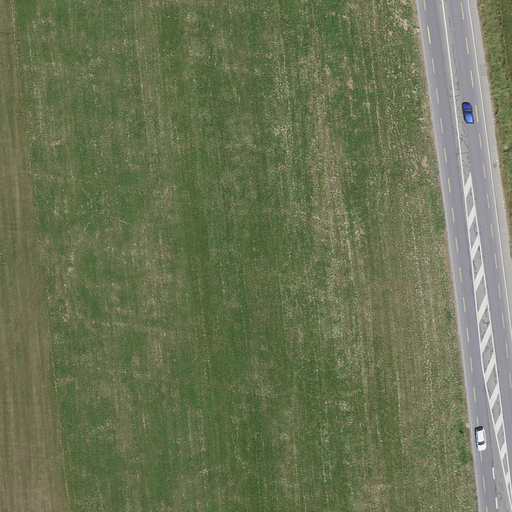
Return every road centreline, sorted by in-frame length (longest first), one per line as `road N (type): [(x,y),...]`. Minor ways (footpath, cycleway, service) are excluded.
road 1 (secondary): [(442,0),(500,511)]
road 2 (unknown): [(426,511),(410,308)]
